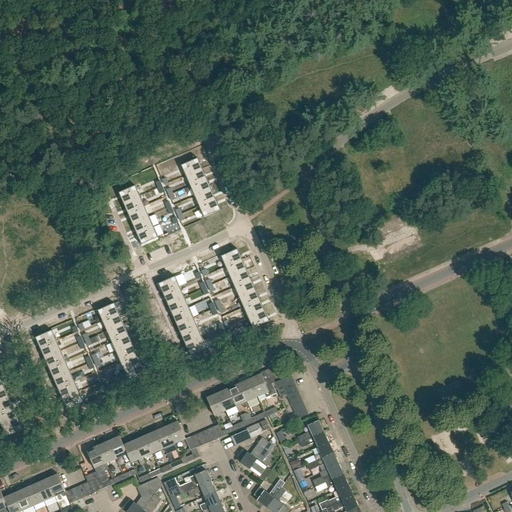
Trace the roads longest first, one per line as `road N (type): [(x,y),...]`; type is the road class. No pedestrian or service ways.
road 1 (unclassified): [(0,469),(293,342)]
road 2 (residential): [(0,336),(242,228)]
road 3 (residential): [(511,45),(415,89),(329,150),(305,177)]
road 4 (unclassified): [(352,316),(511,243)]
road 5 (unclassified): [(408,511),(358,358)]
road 6 (unclassified): [(318,375),(379,511)]
road 7 (residential): [(352,316),(305,177)]
road 8 (track): [(207,121),(163,0)]
road 9 (residential): [(242,228),(293,342)]
